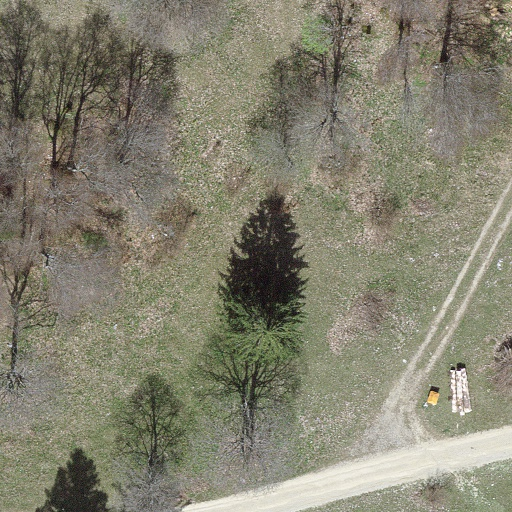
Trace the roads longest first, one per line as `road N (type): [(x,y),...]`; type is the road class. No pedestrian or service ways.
road 1 (track): [(365,478),(511,214)]
road 2 (track): [(511,444),(228,511)]
